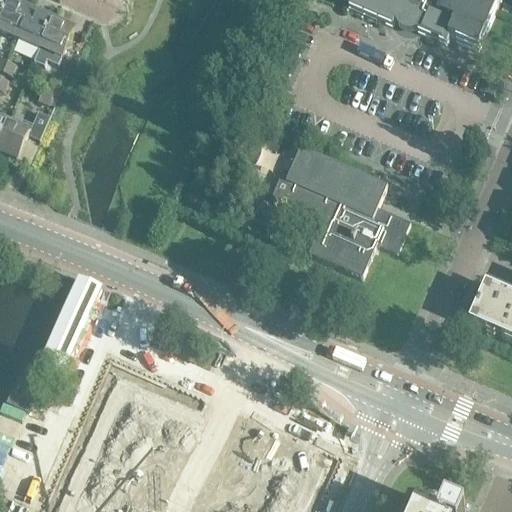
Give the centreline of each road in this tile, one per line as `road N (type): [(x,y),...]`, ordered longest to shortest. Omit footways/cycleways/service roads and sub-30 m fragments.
road 1 (tertiary): [(405,396),(0,220)]
road 2 (residential): [(405,396),(511,150)]
road 3 (residential): [(352,511),(405,396)]
